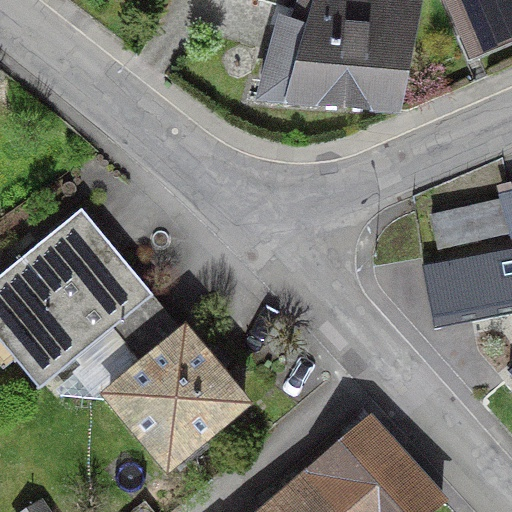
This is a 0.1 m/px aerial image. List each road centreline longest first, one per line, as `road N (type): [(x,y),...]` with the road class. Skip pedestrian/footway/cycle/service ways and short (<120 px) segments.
road 1 (residential): [(268,240),(511,509)]
road 2 (residential): [(0,27),(268,240)]
road 3 (residential): [(268,240),(511,123)]
